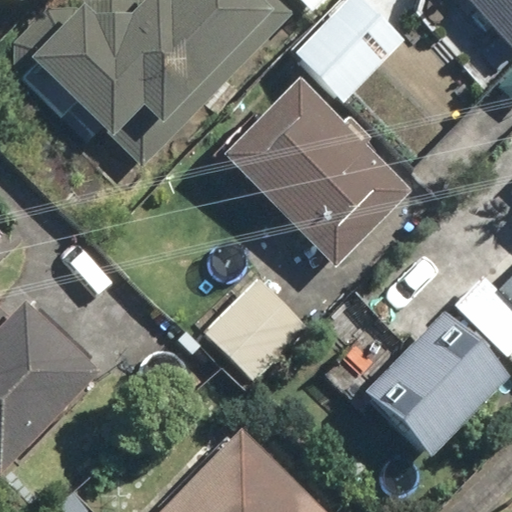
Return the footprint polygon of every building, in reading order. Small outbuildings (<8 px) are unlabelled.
[(297,15),(282,0),(96,0),(35,60),(113,139),(142,111),(158,127),(242,45),(254,57),(297,15)] [(293,0),(312,18),(328,0),(293,0)] [(405,46),(360,0),(358,0),(296,59),(341,106),(405,46)] [(511,0),(465,0),(511,50),(511,0)] [(415,188),(299,76),(218,160),(333,272),(415,188)] [(511,270),(494,290),(477,274),(448,307),(457,315),(511,363),(511,270)] [(264,277),(203,335),(252,387),(313,329),(264,277)] [(0,476),(97,375),(14,296),(0,310),(0,476)] [(511,363),(457,315),(448,307),(398,363),(382,349),(340,396),(368,421),(376,413),(435,465),(511,377),(511,363)] [(323,511),(239,426),(151,511),(323,511)]
